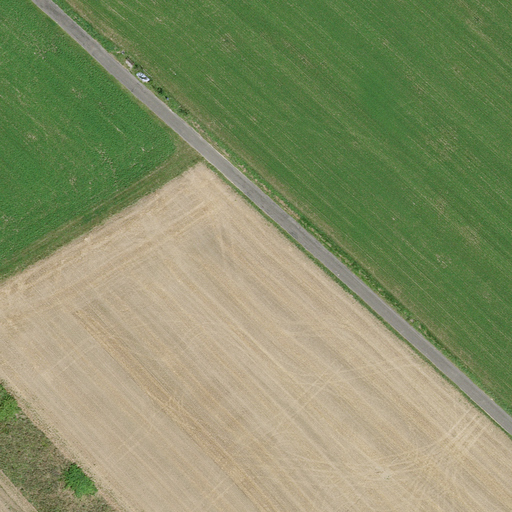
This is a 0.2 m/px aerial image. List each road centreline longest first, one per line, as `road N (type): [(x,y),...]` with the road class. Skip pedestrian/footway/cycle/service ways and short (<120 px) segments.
road 1 (unclassified): [(511,417),(39,0)]
road 2 (track): [(205,145),(0,269)]
